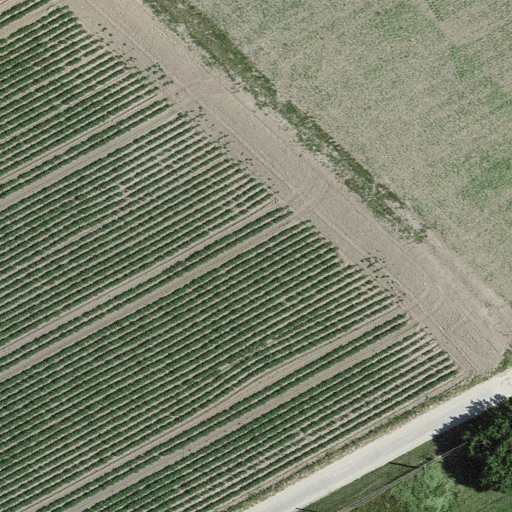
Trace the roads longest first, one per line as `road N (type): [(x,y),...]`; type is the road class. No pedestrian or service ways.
road 1 (track): [(193,0),(511,299)]
road 2 (unclassified): [(271,511),(511,382)]
